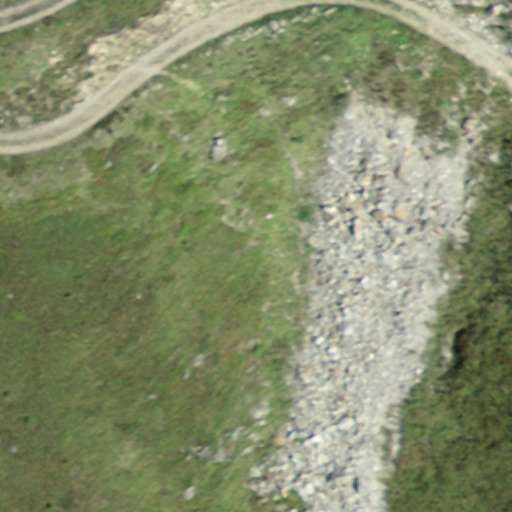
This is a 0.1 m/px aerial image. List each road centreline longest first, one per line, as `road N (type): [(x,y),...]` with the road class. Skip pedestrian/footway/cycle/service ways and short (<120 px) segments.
road 1 (track): [(0,143),(47,135),(171,48),(278,0)]
road 2 (track): [(381,0),(511,73)]
